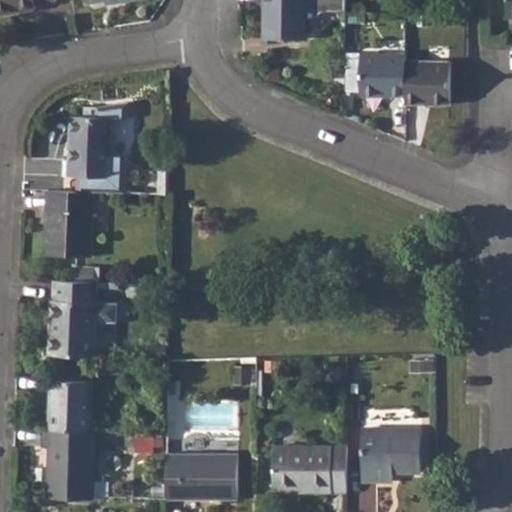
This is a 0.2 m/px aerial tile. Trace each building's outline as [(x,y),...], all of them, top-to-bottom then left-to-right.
[(0,0),(0,13),(38,7),(37,2),(48,0),(0,0)] [(266,0),(267,38),(308,38),(308,19),(316,19),(325,11),(348,11),(348,0),(266,0)] [(347,57),(347,88),(362,89),(362,94),(392,95),(406,96),(407,60),(407,53),(363,52),(362,57),(347,57)] [(406,96),(406,103),(451,104),(452,61),(407,60),(406,96)] [(96,176),(95,191),(127,192),(128,156),(113,155),(114,117),(129,117),(130,102),(98,107),(98,117),(72,116),(71,160),(66,160),(65,175),(80,176),(96,176)] [(80,191),(95,191),(96,176),(80,176),(80,191)] [(80,191),(49,190),(47,254),(92,255),(95,191),(80,191)] [(77,268),(77,281),(95,282),(95,268),(77,268)] [(53,300),(51,355),(95,357),(99,281),(95,282),(77,281),(57,280),(57,300),(53,300)] [(52,380),(50,430),(93,432),(94,381),(52,380)] [(423,428),(363,428),(363,480),(393,480),(393,472),(422,471),(423,428)] [(50,430),(45,430),(45,446),(50,446),(48,498),(93,500),(96,432),(93,432),(50,430)] [(275,490),(348,490),(348,444),(275,444),(275,490)] [(240,452),(169,452),(169,500),(240,500),(240,452)]
